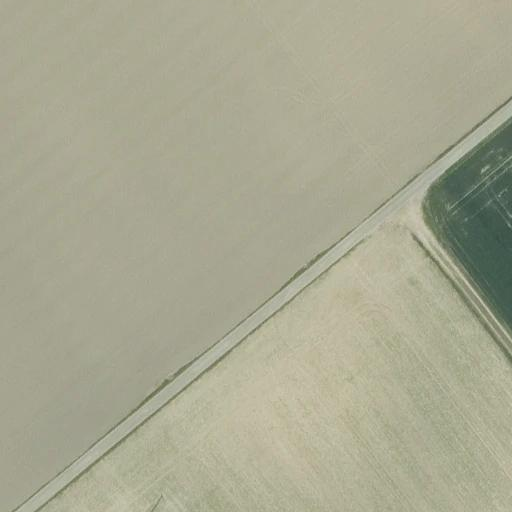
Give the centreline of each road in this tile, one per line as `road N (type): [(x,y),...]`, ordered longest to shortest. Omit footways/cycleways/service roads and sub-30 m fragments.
road 1 (track): [(511,108),(25,511)]
road 2 (track): [(511,350),(398,202)]
